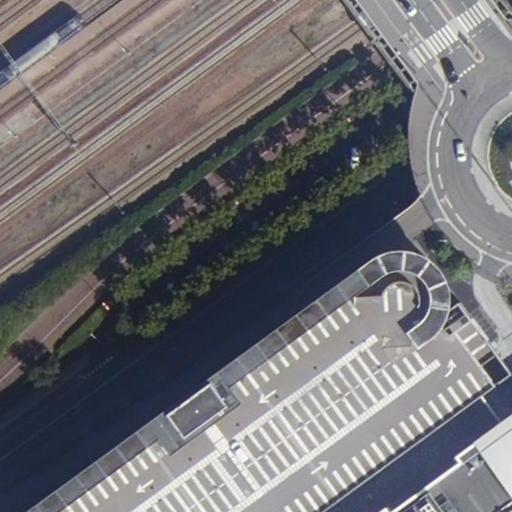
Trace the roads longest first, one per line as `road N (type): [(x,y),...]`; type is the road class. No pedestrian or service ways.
road 1 (residential): [(0,456),(511,95)]
road 2 (secondary): [(475,89),(455,122),(450,170),(467,208),(511,240)]
